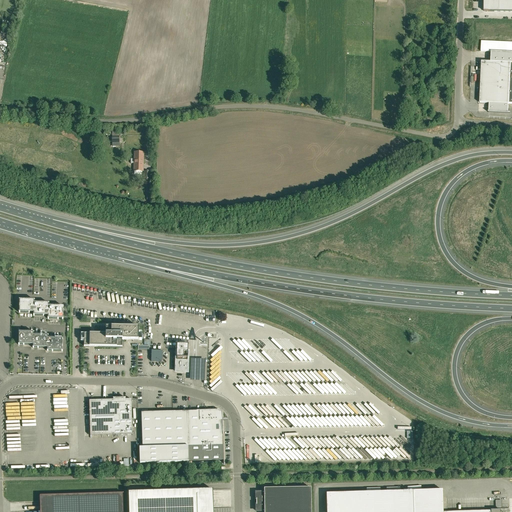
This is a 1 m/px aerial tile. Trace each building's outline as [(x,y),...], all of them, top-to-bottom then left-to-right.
[(511,12),(511,0),(484,0),(484,12),(511,12)] [(511,53),(511,42),(481,41),(481,52),(491,52),(511,53)] [(511,53),(491,52),(491,62),(482,62),(480,101),(478,101),(478,103),(489,104),(488,113),(508,114),(508,104),(509,104),(511,104),(511,53)] [(143,171),(143,152),(134,152),(134,159),(131,159),(131,164),(134,164),(134,171),(143,171)] [(34,303),(35,303),(35,300),(19,300),(19,313),(33,313),(34,313),(34,303)] [(34,313),(33,313),(33,316),(48,316),(48,306),(49,306),(49,303),(35,303),(34,303),(34,313)] [(63,307),(49,306),(48,306),(48,316),(48,319),(63,319),(63,307)] [(138,340),(139,327),(104,326),(104,334),(84,333),(84,346),(122,347),(122,340),(138,340)] [(33,335),(34,335),(34,332),(19,332),(18,345),(33,345),(33,335)] [(33,345),(33,348),(47,348),(48,348),(48,338),(48,336),(34,335),(33,335),(33,345)] [(48,348),(47,348),(47,351),(62,351),(63,339),(48,338),(48,348)] [(176,352),(176,372),(187,372),(188,352),(188,345),(177,344),(176,352)] [(229,361),(230,375),(233,376),(237,376),(238,374),(238,367),(243,367),(244,364),(248,366),(251,367),(257,367),(255,366),(269,366),(270,362),(273,364),(274,361),(274,355),(256,347),(256,348),(256,351),(235,352),(235,355),(234,357),(231,357),(229,361)] [(162,362),(162,351),(151,351),(151,361),(162,362)] [(273,368),(287,368),(287,371),(300,371),(300,360),(274,359),(273,368)] [(132,435),(131,400),(126,400),(126,398),(113,398),(113,400),(89,401),(90,436),(132,435)] [(141,412),(141,413),(145,413),(145,421),(141,421),(142,448),(165,447),(165,463),(188,462),(224,461),(223,445),(222,414),(218,410),(186,411),(141,412)] [(142,448),(139,448),(140,463),(165,463),(165,447),(142,448)] [(311,511),(311,488),(264,489),(264,493),(256,493),(256,500),(255,500),(255,504),(256,504),(256,511),(264,511),(311,511)] [(213,511),(213,490),(128,492),(129,511),(213,511)] [(499,511),(500,510),(490,510),(490,511),(450,511),(442,511),(442,490),(326,494),(326,511),(499,511)] [(123,511),(123,493),(40,496),(40,511),(123,511)]
